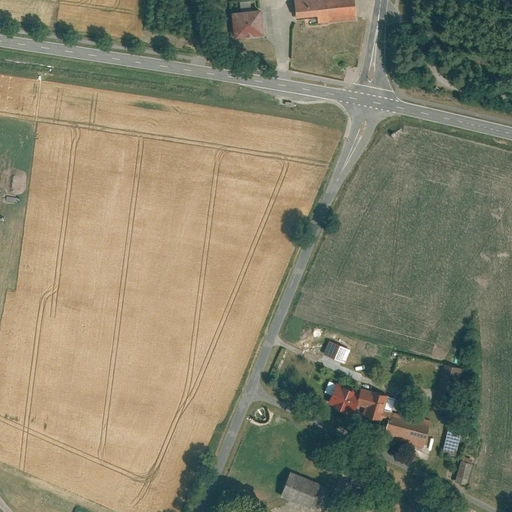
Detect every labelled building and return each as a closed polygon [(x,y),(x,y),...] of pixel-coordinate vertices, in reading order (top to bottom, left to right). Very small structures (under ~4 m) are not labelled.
[(357,21),(354,0),(293,0),(296,21),(316,19),(317,25),(357,21)] [(261,10),(231,14),(234,41),(264,37),(261,10)] [(466,370),(441,364),(431,408),(457,414),(466,370)] [(330,393),(334,382),(329,380),(325,391),(330,393)] [(395,399),(358,389),(354,405),(363,407),(360,417),(383,423),(379,436),(424,448),(430,421),(392,411),(395,399)] [(462,429),(447,425),(440,452),(455,456),(462,429)] [(474,460),(461,456),(453,481),(466,486),(474,460)] [(319,511),(329,488),(288,473),(279,499),(314,511),(319,511)]
